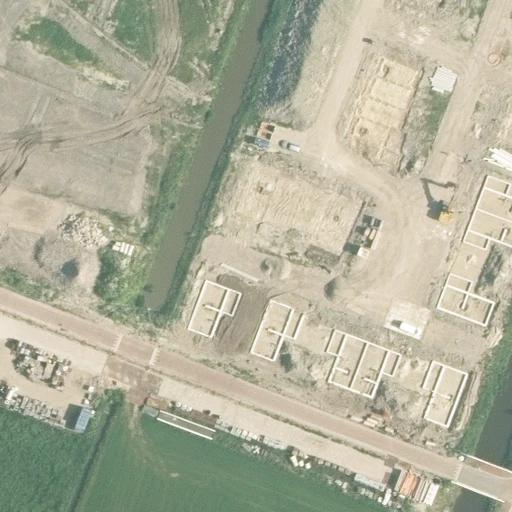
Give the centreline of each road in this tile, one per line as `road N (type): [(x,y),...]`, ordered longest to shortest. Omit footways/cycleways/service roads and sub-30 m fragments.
road 1 (residential): [(0,294),(511,485)]
road 2 (residential): [(369,12),(316,168)]
road 3 (residential): [(369,12),(511,65)]
